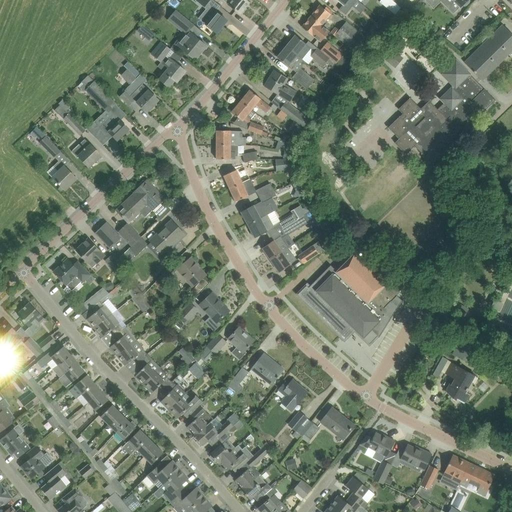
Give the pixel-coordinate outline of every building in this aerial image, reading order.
[(231,0),(228,5),(232,8),(240,14),(250,2),(246,0),(231,0)] [(335,0),(344,7),(340,11),(346,16),(358,1),(356,0),(335,0)] [(391,0),(380,0),(379,2),(395,14),(401,7),(391,0)] [(424,0),(427,3),(430,0),(452,0),(453,1),(447,7),(454,14),(459,8),(460,8),(464,5),(465,6),(466,5),(469,2),(470,1),(469,0),(468,0),(424,0)] [(403,8),(402,8),(407,13),(408,12),(413,6),(408,2),(403,8)] [(320,5),(311,16),(322,25),(327,18),(331,14),(333,12),(326,7),(325,9),(320,5)] [(205,24),(209,27),(217,33),(227,20),(209,6),(199,18),(205,24)] [(176,10),(170,17),(189,32),(189,31),(195,25),(192,22),(176,10)] [(311,16),(302,27),(306,31),(321,43),(329,31),(322,25),(311,16)] [(372,43),(371,43),(362,35),(346,22),(339,31),(335,27),(330,33),(335,37),(336,36),(361,57),(372,43)] [(483,44),(464,63),(482,81),(489,74),(489,73),(507,56),(508,55),(511,51),(511,33),(503,25),(496,32),(489,39),(485,35),(480,40),(483,44)] [(372,28),(366,37),(373,42),(380,34),(372,28)] [(183,33),(172,47),(178,52),(182,48),(186,52),(189,50),(197,57),(207,46),(189,32),(186,36),(183,33)] [(296,35),(286,46),(301,58),(307,63),(312,57),(323,66),(329,58),(317,49),(313,54),(308,50),(310,47),(303,41),(296,35)] [(171,50),(161,42),(151,54),(161,62),(171,50)] [(322,51),(336,62),(346,70),(352,64),(342,56),(343,54),(329,42),(322,51)] [(286,46),(277,57),(292,69),(301,58),(286,46)] [(385,60),(396,68),(404,57),(393,49),(385,60)] [(166,72),(160,80),(161,81),(169,87),(174,80),(177,82),(186,71),(178,65),(177,63),(176,64),(169,58),(164,64),(169,69),(166,72)] [(483,89),(470,75),(454,59),(440,73),(454,86),(440,100),(444,104),(438,110),(429,100),(421,108),(410,98),(399,109),(403,113),(388,127),(399,138),(395,143),(406,154),(414,146),(432,165),(442,154),(438,150),(461,128),(459,126),(466,120),(468,122),(479,111),(482,113),(495,100),(484,89),(483,89)] [(296,73),(293,77),(307,89),(315,80),(300,68),(296,73)] [(127,70),(122,75),(130,84),(136,79),(131,73),(127,70)] [(275,71),(265,86),(274,91),(288,100),(289,101),(294,92),(283,85),(287,79),(283,76),(275,71)] [(125,91),(119,97),(128,106),(135,100),(141,106),(147,112),(159,100),(152,93),(142,84),(146,80),(140,74),(136,79),(130,84),(125,90),(125,91)] [(96,82),(87,90),(106,111),(107,112),(110,109),(116,103),(96,82)] [(241,101),(252,110),(256,105),(266,114),(271,107),(250,90),(241,101)] [(318,98),(313,106),(319,111),(325,104),(318,98)] [(251,110),(252,110),(241,101),(232,112),(247,124),(255,113),(251,110)] [(287,101),(280,109),(297,122),(304,128),(305,128),(311,121),(287,101)] [(95,121),(88,128),(94,134),(101,127),(107,134),(109,132),(117,140),(129,129),(122,122),(114,114),(110,109),(107,112),(106,111),(95,121)] [(69,114),(64,119),(80,136),(85,130),(69,114)] [(252,122),(249,130),(261,135),(265,128),(252,122)] [(297,122),(291,129),(299,135),(304,128),(297,122)] [(37,137),(42,141),(40,143),(54,157),(60,151),(37,127),(32,131),(32,132),(31,133),(31,135),(33,137),(35,138),(37,137)] [(217,131),(217,145),(246,145),(246,138),(242,138),(242,131),(235,131),(236,131),(217,131)] [(85,139),(72,152),(77,158),(79,156),(89,167),(101,156),(85,139)] [(279,142),(276,149),(285,151),(292,152),(295,152),(297,153),(298,148),(291,146),(279,142)] [(246,145),(217,145),(217,159),(235,159),(235,154),(238,154),(238,145),(246,145)] [(256,151),(243,154),(244,162),(258,159),(256,151)] [(285,151),(284,158),(291,159),(292,152),(285,151)] [(284,170),(296,169),(295,159),(283,160),(284,170)] [(53,177),(58,183),(65,190),(77,178),(60,161),(54,166),(59,171),(53,177)] [(233,171),(224,176),(230,189),(242,183),(249,180),(248,179),(249,177),(247,174),(245,173),(243,168),(238,169),(233,171)] [(141,187),(135,192),(135,193),(152,210),(161,220),(164,217),(171,209),(167,205),(162,209),(158,204),(164,199),(147,181),(145,182),(143,180),(139,184),(141,187)] [(300,181),(292,184),(299,197),(306,194),(300,181)] [(242,183),(230,189),(236,202),(245,197),(248,196),(242,183)] [(270,183),(256,190),(257,192),(259,197),(273,189),(270,183)] [(250,207),(242,212),(248,225),(267,214),(273,211),(278,208),(272,198),(276,195),(273,189),(259,197),(262,201),(258,203),(250,207)] [(145,217),(152,210),(135,193),(117,210),(128,222),(140,212),(145,217)] [(306,215),(315,209),(312,205),(303,211),(306,215)] [(297,219),(283,228),(287,234),(301,225),(302,226),(310,220),(309,219),(318,213),(315,209),(306,215),(298,220),(297,219)] [(267,214),(248,225),(255,237),(264,233),(266,232),(272,228),(274,227),(274,226),(273,224),(278,221),(273,211),(267,214)] [(280,223),(283,228),(297,219),(294,214),(280,223)] [(172,220),(165,227),(150,241),(162,254),(177,241),(184,234),(184,233),(183,234),(176,227),(177,226),(172,220)] [(107,222),(96,232),(110,247),(121,237),(107,222)] [(124,237),(132,246),(142,237),(128,223),(124,227),(119,232),(124,237)] [(263,248),(271,260),(289,248),(281,236),(263,248)] [(148,244),(142,237),(132,246),(129,249),(136,256),(148,244)] [(105,256),(96,246),(89,239),(76,251),(88,263),(93,267),(105,256)] [(319,242),(300,255),(305,262),(305,263),(316,256),(324,250),(323,249),(319,242)] [(289,248),(271,260),(279,272),(297,260),(289,248)] [(301,291),(298,294),(344,340),(354,329),(357,332),(358,332),(370,344),(377,336),(379,338),(402,300),(397,295),(401,291),(365,256),(361,261),(354,254),(337,272),(331,265),(309,288),(306,286),(301,291)] [(116,274),(122,269),(112,255),(105,261),(116,274)] [(192,287),(199,282),(206,275),(191,257),(177,269),(192,287)] [(70,288),(74,288),(81,282),(82,283),(91,274),(80,263),(75,267),(68,259),(54,272),(66,285),(70,288)] [(175,273),(169,267),(156,282),(162,287),(175,273)] [(130,277),(125,280),(132,289),(136,294),(140,291),(130,277)] [(507,292),(502,290),(498,300),(501,302),(507,292)] [(217,323),(222,318),(229,311),(229,310),(229,311),(220,301),(212,293),(199,305),(217,323)] [(87,319),(95,328),(113,313),(105,304),(104,305),(103,304),(109,299),(106,295),(91,308),(95,313),(87,319)] [(433,325),(440,329),(450,309),(464,316),(468,308),(447,298),(433,325)] [(83,299),(76,305),(83,313),(90,306),(83,299)] [(147,299),(140,305),(144,310),(146,309),(152,304),(147,299)] [(17,314),(24,321),(30,327),(36,322),(38,324),(45,319),(29,303),(17,314)] [(182,315),(179,318),(184,323),(187,320),(188,321),(198,310),(190,304),(190,303),(180,314),(181,314),(182,315)] [(96,330),(94,331),(98,336),(100,335),(100,336),(102,338),(110,331),(114,336),(123,329),(124,327),(120,323),(113,313),(95,328),(96,330)] [(0,348),(1,349),(5,345),(11,340),(16,346),(23,339),(6,320),(1,325),(2,326),(0,328),(0,348)] [(245,350),(247,348),(254,340),(253,341),(245,333),(245,332),(239,327),(228,339),(237,347),(232,352),(240,360),(247,352),(245,350)] [(118,341),(110,347),(118,356),(131,345),(123,336),(127,333),(123,329),(114,336),(118,341)] [(205,348),(195,359),(201,364),(205,360),(206,361),(211,356),(214,352),(215,353),(226,342),(218,334),(207,346),(205,348)] [(51,336),(39,345),(44,351),(56,342),(51,336)] [(44,351),(39,345),(31,337),(24,343),(37,357),(44,351)] [(131,345),(118,356),(125,366),(133,359),(137,364),(146,357),(148,355),(147,354),(143,348),(144,348),(137,340),(131,345)] [(183,355),(188,350),(183,345),(178,350),(183,355)] [(452,354),(468,363),(474,351),(464,345),(462,349),(457,346),(452,354)] [(53,359),(58,365),(71,355),(64,346),(54,354),(51,351),(37,362),(42,368),(53,359)] [(188,352),(181,359),(188,366),(195,359),(190,354),(188,352)] [(258,362),(252,369),(265,379),(271,384),(282,371),(273,363),(274,362),(264,354),(258,362)] [(71,355),(58,365),(59,366),(65,374),(78,363),(71,355)] [(443,356),(438,366),(433,375),(438,378),(445,366),(449,368),(446,373),(455,378),(452,384),(450,383),(446,391),(456,401),(455,400),(458,398),(465,402),(470,394),(467,392),(476,374),(443,356)] [(142,369),(135,376),(144,385),(156,372),(147,364),(150,361),(146,357),(137,364),(142,369)] [(78,363),(65,374),(72,382),(85,372),(78,363)] [(195,363),(189,369),(194,374),(200,368),(195,363)] [(10,369),(16,375),(21,370),(15,365),(10,369)] [(156,372),(144,385),(152,393),(159,386),(163,390),(171,382),(167,378),(168,376),(160,369),(161,368),(160,367),(156,372)] [(242,367),(228,386),(236,392),(241,386),(239,385),(249,372),(242,367)] [(24,373),(32,384),(36,381),(33,378),(27,371),(24,373)] [(19,374),(13,379),(16,383),(22,378),(19,374)] [(76,386),(70,391),(76,398),(82,394),(95,383),(88,375),(80,381),(75,385),(76,386)] [(285,383),(279,389),(286,395),(280,402),(291,411),(307,392),(293,380),(288,385),(285,383)] [(32,384),(41,394),(44,391),(36,381),(32,384)] [(161,402),(169,410),(185,394),(176,385),(176,386),(171,382),(163,390),(168,395),(161,402)] [(95,383),(82,394),(89,402),(101,392),(95,383)] [(0,391),(0,431),(13,422),(0,403),(0,402),(5,399),(0,391)] [(41,394),(49,404),(52,401),(44,391),(41,394)] [(28,410),(40,401),(34,392),(22,401),(28,410)] [(101,392),(89,402),(96,411),(108,400),(101,392)] [(185,394),(169,410),(178,419),(185,411),(189,416),(203,402),(196,396),(193,400),(186,393),(185,394)] [(52,401),(49,404),(53,409),(57,414),(60,411),(63,409),(55,399),(52,401)] [(194,436),(213,419),(205,411),(206,410),(200,405),(203,402),(189,416),(194,421),(188,426),(196,434),(194,436)] [(101,416),(109,424),(120,413),(112,405),(101,416)] [(326,416),(321,422),(328,427),(329,426),(343,437),(342,438),(343,439),(348,433),(354,425),(332,408),(326,416)] [(302,436),(303,436),(313,423),(300,412),(289,425),(296,431),(293,435),(299,440),(302,436)] [(120,413),(109,424),(116,432),(128,420),(120,413)] [(211,422),(194,436),(198,440),(197,441),(197,442),(199,445),(201,445),(201,444),(202,445),(207,441),(211,445),(227,431),(229,429),(234,424),(240,419),(235,413),(229,419),(222,426),(215,418),(213,419),(211,422)] [(60,417),(66,425),(69,422),(63,415),(60,417)] [(116,432),(124,440),(136,428),(135,427),(137,425),(133,421),(131,423),(128,420),(116,432)] [(75,429),(69,422),(66,425),(72,432),(75,429)] [(313,423),(304,434),(310,439),(320,428),(313,423)] [(18,457),(30,448),(18,434),(22,430),(17,424),(13,428),(14,429),(0,440),(11,454),(14,452),(18,457)] [(128,441),(136,449),(148,437),(140,429),(128,441)] [(210,456),(210,457),(212,459),(214,459),(218,463),(235,447),(228,439),(231,436),(227,431),(211,445),(215,450),(210,454),(211,455),(210,456)] [(368,449),(369,447),(387,457),(395,441),(388,437),(388,439),(376,432),(373,438),(367,435),(360,444),(368,449)] [(148,437),(136,449),(144,456),(156,445),(148,437)] [(402,457),(401,459),(424,470),(428,463),(432,454),(420,448),(419,450),(408,444),(403,453),(402,457)] [(164,453),(156,445),(144,456),(152,464),(164,453)] [(220,462),(228,471),(231,467),(235,471),(247,461),(249,459),(241,450),(242,449),(238,445),(235,448),(235,447),(218,463),(220,462)] [(42,470),(54,460),(47,452),(44,454),(37,446),(25,456),(28,461),(21,467),(31,478),(38,473),(42,470)] [(249,459),(247,461),(251,466),(252,467),(254,466),(268,453),(264,447),(261,449),(254,456),(253,455),(249,459)] [(453,455),(443,476),(454,482),(451,487),(457,490),(460,484),(461,483),(462,479),(470,464),(453,455)] [(298,467),(295,458),(285,461),(288,470),(298,467)] [(384,482),(387,475),(392,465),(383,460),(374,479),(383,484),(384,482)] [(159,465),(148,475),(154,483),(159,488),(164,484),(181,469),(177,463),(175,464),(172,461),(163,469),(159,465)] [(48,495),(51,499),(67,486),(61,479),(67,474),(59,464),(45,475),(44,475),(49,481),(41,488),(43,490),(43,491),(44,492),(45,493),(46,494),(47,495),(48,495)] [(85,479),(95,472),(89,464),(79,472),(85,479)] [(461,483),(460,484),(464,486),(467,482),(487,491),(490,485),(491,485),(490,484),(494,475),(470,464),(462,479),(461,483)] [(438,470),(430,466),(421,485),(428,489),(438,470)] [(241,475),(236,480),(244,489),(260,475),(261,474),(255,468),(253,470),(250,467),(241,475)] [(164,494),(171,502),(183,491),(179,487),(188,479),(185,475),(186,474),(181,469),(164,484),(169,490),(164,494)] [(244,489),(242,490),(250,499),(255,495),(259,499),(273,487),(272,486),(271,487),(260,475),(244,489)] [(387,475),(384,482),(389,485),(392,478),(387,475)] [(112,480),(117,487),(121,484),(115,477),(112,480)] [(368,503),(375,494),(353,477),(346,486),(354,492),(350,497),(361,506),(365,508),(369,504),(368,503)] [(304,498),(311,489),(301,481),(293,489),(304,498)] [(0,507),(12,498),(0,483),(0,507)] [(79,511),(87,506),(87,501),(76,487),(62,499),(66,504),(59,510),(59,511),(79,511)] [(258,508),(261,511),(271,511),(278,506),(270,498),(277,492),(273,487),(259,499),(263,504),(258,508)] [(177,511),(186,511),(188,511),(205,496),(200,490),(199,491),(196,488),(187,496),(183,491),(171,502),(175,506),(174,508),(177,511)] [(108,499),(113,505),(121,499),(116,492),(108,499)] [(338,495),(331,504),(341,511),(356,511),(361,506),(350,497),(346,502),(338,495)] [(210,501),(205,496),(188,511),(204,511),(212,506),(209,502),(210,501)] [(282,503),(271,511),(290,511),(282,502),(282,503)]
